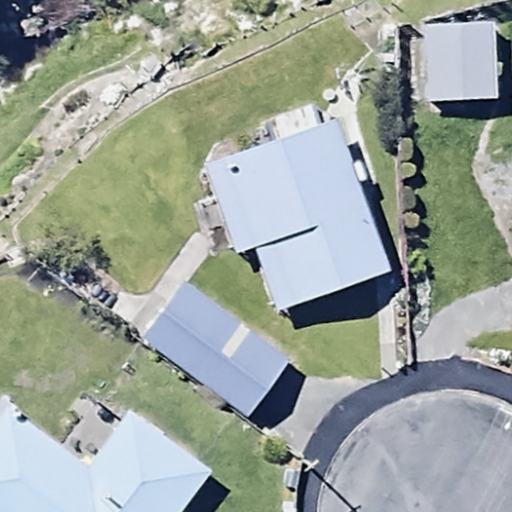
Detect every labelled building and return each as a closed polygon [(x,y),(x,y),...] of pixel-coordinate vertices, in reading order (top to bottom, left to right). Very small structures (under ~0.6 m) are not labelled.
[(476,51),(401,52),(403,130),(477,128),(476,51)] [(389,282),(334,130),(194,181),(249,333),(389,282)] [(511,152),(465,178),(511,264),(511,152)] [(269,385),(160,312),(121,372),(230,444),(269,385)] [(9,422),(0,434),(0,511),(214,511),(122,441),(89,483),(9,422)]
